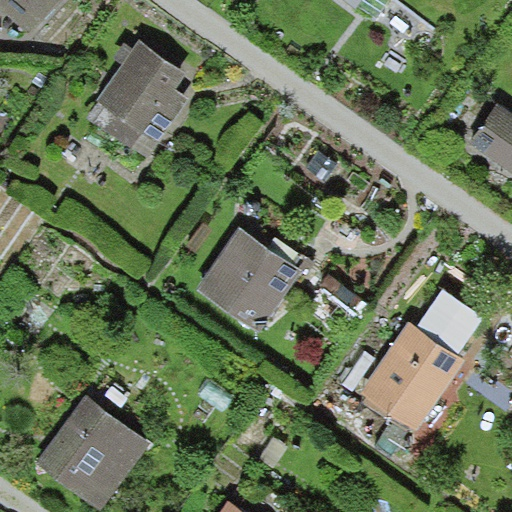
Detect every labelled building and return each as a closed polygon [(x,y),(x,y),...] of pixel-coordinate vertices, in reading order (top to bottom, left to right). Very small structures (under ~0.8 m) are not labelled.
[(0,0),(0,9),(23,31),(51,0),(0,0)] [(183,69),(137,35),(93,95),(152,138),(186,91),(174,82),(183,69)] [(511,120),(489,105),(465,141),(511,172),(511,120)] [(302,268),(234,227),(194,293),(262,334),(302,268)] [(456,354),(404,323),(362,393),(414,424),(456,354)] [(148,443),(84,393),(33,458),(97,507),(148,443)] [(240,511),(227,502),(219,511),(240,511)]
